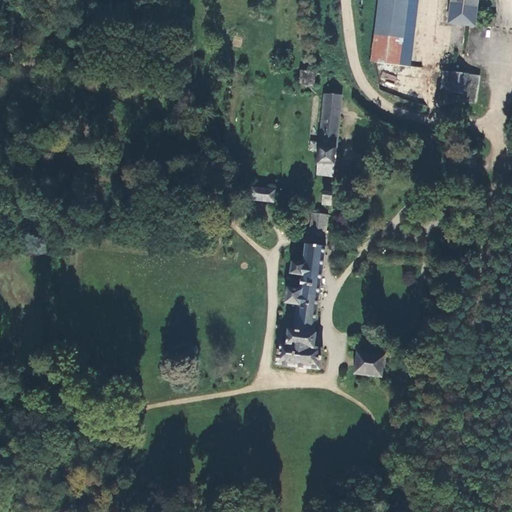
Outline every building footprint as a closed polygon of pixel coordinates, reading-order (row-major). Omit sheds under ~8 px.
[(185,0),(99,0),(184,9),(185,0)] [(418,0),(381,0),(375,58),(412,62),(418,0)] [(511,0),(453,0),(451,24),(477,27),(479,0),(511,0)] [(395,82),(396,75),(382,72),(380,79),(395,82)] [(317,74),(302,73),(301,82),(316,83),(317,74)] [(457,94),(459,74),(450,73),(447,101),(460,103),(459,101),(459,100),(459,98),(459,95),(457,94)] [(472,76),(459,74),(457,94),(459,95),(459,98),(459,100),(459,101),(460,103),(464,103),(466,102),(467,100),(468,99),(468,97),(470,97),(472,76)] [(480,77),(472,76),(470,97),(468,97),(468,99),(467,100),(466,102),(464,103),(477,105),(480,77)] [(326,96),(317,178),(335,180),(344,98),(326,96)] [(331,208),(333,191),(325,190),(323,207),(331,208)] [(252,204),(275,207),(276,194),(253,191),(252,204)] [(326,240),(328,218),(312,216),(309,238),(326,240)] [(314,336),(324,250),(305,247),(303,265),(291,264),(290,275),(300,277),(299,293),(288,292),(286,306),(297,307),(294,334),(287,333),(286,345),(278,344),(275,369),(318,374),(321,351),(313,351),(315,336),(314,336)] [(356,355),(354,378),(381,381),(384,358),(356,355)]
